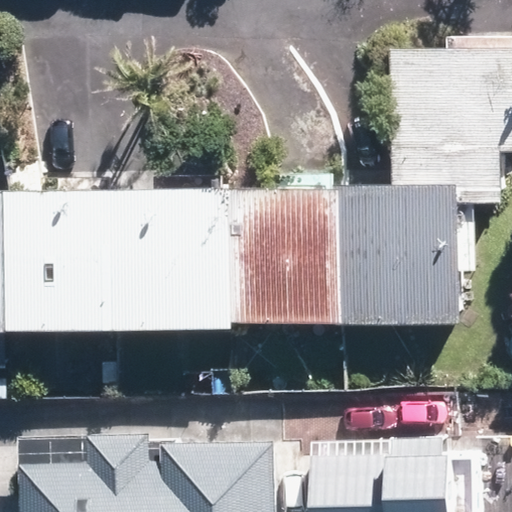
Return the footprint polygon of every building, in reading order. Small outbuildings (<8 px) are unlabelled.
[(511,44),(413,46),(415,172),(511,169),(511,44)] [(482,178),(385,180),(388,312),(485,310),(482,178)] [(254,180),(58,188),(63,318),(259,311),(254,180)] [(368,185),(270,188),(274,313),(373,310),(368,185)] [(41,201),(0,201),(0,314),(43,313),(41,201)] [(111,455),(43,457),(44,511),(294,511),(292,429),(190,432),(190,453),(163,454),(162,433),(110,435),(111,455)] [(405,454),(316,456),(317,511),(497,511),(495,433),(405,436),(405,454)]
